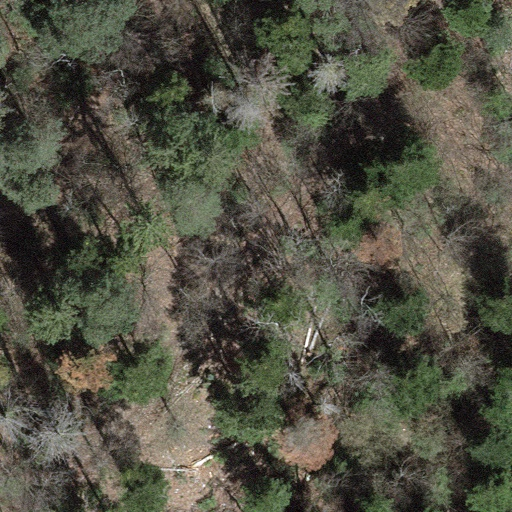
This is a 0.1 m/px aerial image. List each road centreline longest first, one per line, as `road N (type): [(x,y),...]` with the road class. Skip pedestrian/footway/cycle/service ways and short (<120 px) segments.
road 1 (track): [(450,0),(175,342),(22,511)]
road 2 (track): [(176,0),(74,143),(0,219)]
